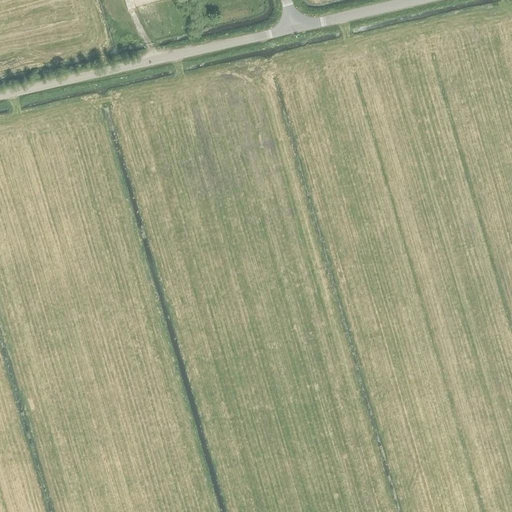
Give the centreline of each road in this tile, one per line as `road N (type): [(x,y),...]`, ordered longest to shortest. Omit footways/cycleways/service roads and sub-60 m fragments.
road 1 (unclassified): [(0,95),(294,28)]
road 2 (tertiary): [(294,28),(418,0)]
